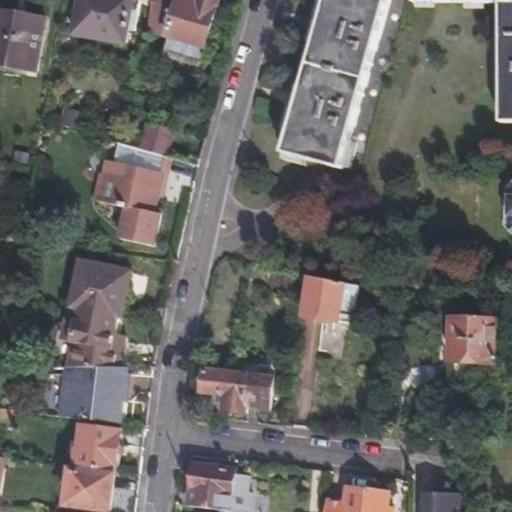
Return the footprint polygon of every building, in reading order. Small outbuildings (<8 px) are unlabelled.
[(127,38),(133,0),(81,0),(77,29),(127,38)] [(200,58),(204,44),(215,0),(152,0),(147,30),(166,35),(163,48),(200,58)] [(386,0),(323,0),(281,151),(284,152),(283,159),(301,164),(303,157),(339,166),(340,162),(346,164),(354,137),(348,135),(386,0)] [(511,0),(499,0),(499,118),(511,118),(511,0)] [(0,59),(35,65),(45,14),(0,6),(0,59)] [(152,210),(164,154),(171,130),(149,124),(142,147),(117,139),(112,159),(107,158),(105,172),(99,171),(93,198),(125,206),(119,237),(152,244),(159,212),(152,210)] [(511,180),(502,187),(501,231),(511,237),(511,180)] [(21,204),(24,187),(16,186),(13,203),(21,204)] [(0,234),(14,237),(16,226),(0,223),(0,234)] [(71,305),(119,316),(129,270),(81,259),(71,305)] [(282,284),(285,273),(267,270),(266,281),(282,284)] [(358,286),(308,277),(303,316),(353,323),(358,286)] [(497,362),(496,315),(451,316),(452,377),(462,377),(462,372),(476,372),(476,362),(497,362)] [(319,332),(317,350),(334,352),(336,333),(319,332)] [(62,416),(120,422),(127,365),(67,364),(62,416)] [(232,368),(209,367),(209,371),(205,370),(202,392),(217,394),(216,403),(228,406),(227,411),(249,414),(251,408),(271,410),(275,379),(231,374),(232,368)] [(0,408),(9,410),(11,396),(0,394),(0,408)] [(0,421),(7,422),(9,410),(0,408),(0,421)] [(75,466),(115,470),(120,430),(80,426),(75,466)] [(231,473),(231,469),(193,464),(189,505),(225,509),(224,511),(246,511),(249,491),(244,491),(246,475),(231,473)] [(106,510),(110,477),(68,472),(64,505),(106,510)] [(346,502),(326,500),(324,511),(391,511),(392,509),(387,509),(389,492),(348,488),(346,502)] [(459,511),(459,496),(429,496),(429,511),(459,511)]
